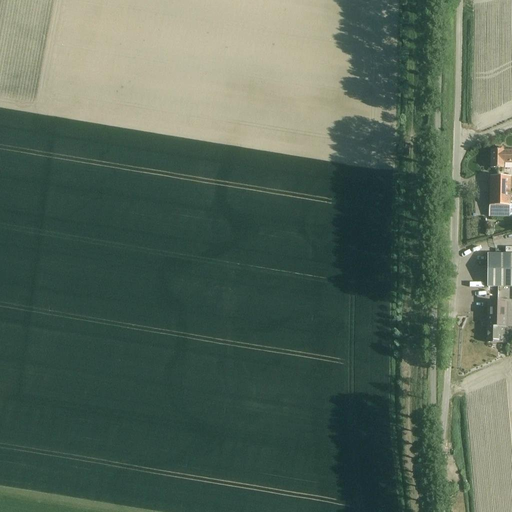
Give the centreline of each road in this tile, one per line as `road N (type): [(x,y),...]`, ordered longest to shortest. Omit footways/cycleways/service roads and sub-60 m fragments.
road 1 (unclassified): [(439,474),(459,0)]
road 2 (unclassified): [(440,0),(433,321),(439,474)]
